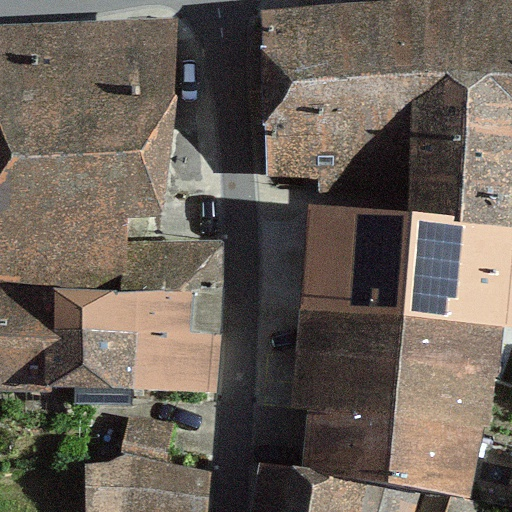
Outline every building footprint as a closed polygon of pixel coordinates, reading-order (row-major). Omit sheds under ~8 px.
[(261,20),(272,185),(427,190),(423,8),(261,20)] [(427,190),(427,206),(511,208),(511,12),(423,8),(427,190)] [(175,27),(91,33),(87,153),(122,154),(167,154),(175,27)] [(87,153),(91,33),(0,39),(0,267),(120,268),(120,248),(122,154),(87,153)] [(300,311),(500,327),(511,327),(511,219),(300,217),(300,311)] [(119,289),(190,290),(215,290),(215,248),(120,248),(120,268),(119,289)] [(55,288),(0,286),(0,388),(53,389),(54,331),(55,288)] [(54,331),(190,333),(190,290),(119,289),(55,288),(54,331)] [(485,425),(500,327),(300,311),(293,404),(305,406),(485,425)] [(53,389),(210,392),(211,334),(190,333),(54,331),(53,389)] [(305,476),(385,487),(427,492),(469,498),(485,425),(305,406),(305,476)] [(169,428),(129,421),(120,468),(84,468),(84,511),(203,511),(207,476),(162,469),(169,428)] [(377,511),(385,487),(305,476),(267,471),(260,511),(377,511)] [(469,498),(427,492),(420,511),(478,511),(483,498),(469,498)]
